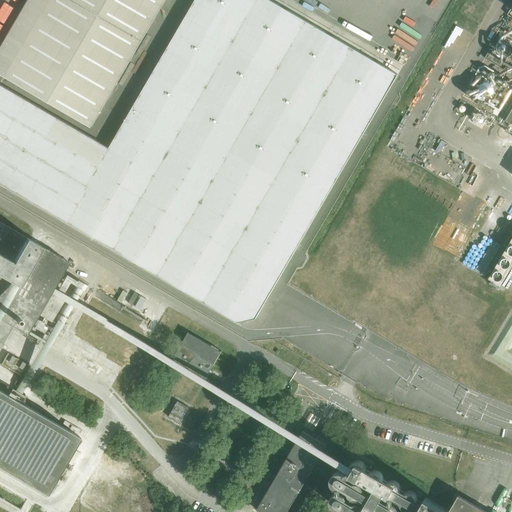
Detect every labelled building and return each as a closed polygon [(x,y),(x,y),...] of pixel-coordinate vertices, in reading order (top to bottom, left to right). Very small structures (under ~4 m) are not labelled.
[(0,83),(0,189),(236,327),(252,323),(398,73),(271,0),(194,0),(109,147),(0,83)] [(166,0),(29,0),(0,51),(0,74),(92,128),(166,0)] [(0,222),(0,347),(6,338),(13,326),(27,334),(69,262),(0,222)] [(502,286),(511,268),(511,235),(488,278),(502,286)] [(174,357),(207,376),(221,352),(188,333),(174,357)] [(80,358),(78,363),(99,375),(104,366),(93,360),(96,353),(91,351),(85,360),(80,358)] [(2,365),(23,377),(29,366),(8,354),(2,365)] [(166,359),(188,372),(190,368),(169,355),(166,359)] [(0,466),(45,493),(65,460),(71,463),(79,450),(73,447),(79,437),(22,403),(25,397),(21,395),(15,392),(12,390),(9,395),(0,390),(0,466)] [(180,424),(189,408),(178,402),(169,417),(180,424)] [(260,511),(288,511),(326,445),(302,431),(257,510),(260,511)] [(488,511),(459,495),(450,511),(425,497),(416,511),(488,511)] [(0,504),(10,510),(13,504),(0,497),(0,504)]
